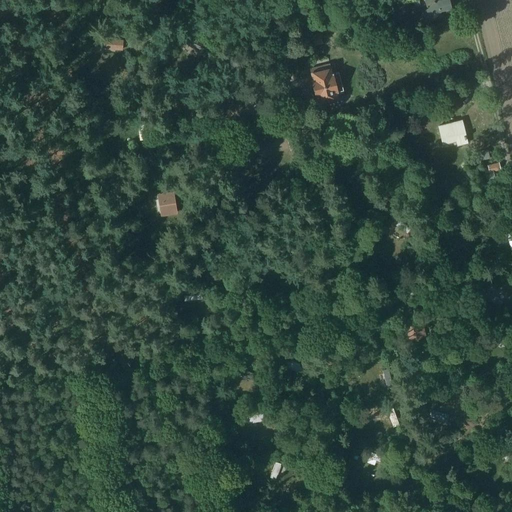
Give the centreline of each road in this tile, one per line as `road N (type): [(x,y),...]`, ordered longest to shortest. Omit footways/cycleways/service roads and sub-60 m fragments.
road 1 (track): [(120,511),(93,371),(0,382)]
road 2 (track): [(178,339),(0,362)]
road 3 (unknown): [(272,0),(297,119)]
